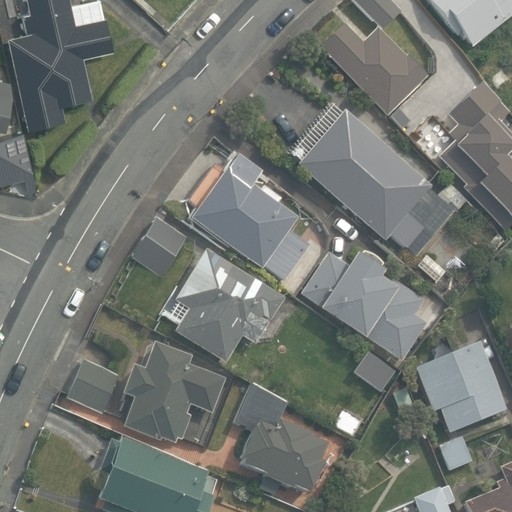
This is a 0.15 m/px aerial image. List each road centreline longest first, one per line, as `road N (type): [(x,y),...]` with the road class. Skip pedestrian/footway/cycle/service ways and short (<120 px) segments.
road 1 (residential): [(52,274),(200,69),(271,0)]
road 2 (residential): [(0,394),(52,274)]
